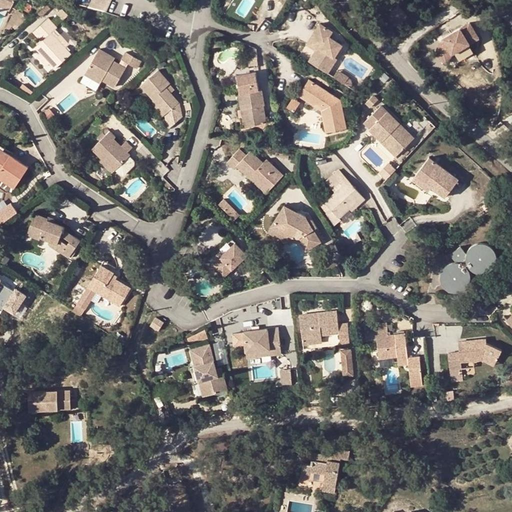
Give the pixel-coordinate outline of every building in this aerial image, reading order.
[(112,0),(92,0),(90,5),(108,11),(112,0)] [(0,1),(0,6),(9,11),(11,7),(0,1)] [(399,5),(391,12),(393,13),(396,18),(401,23),(408,17),(399,5)] [(13,12),(6,25),(11,28),(23,17),(13,12)] [(396,18),(393,13),(388,17),(392,22),(396,18)] [(57,29),(49,21),(35,35),(43,43),(37,50),(56,71),(72,56),(52,35),(57,29)] [(443,42),(439,44),(437,50),(440,60),(446,64),(452,53),(477,37),(467,21),(441,39),(443,42)] [(334,35),(320,26),(314,35),(318,37),(313,46),(321,51),(313,65),(328,75),(337,60),(335,59),(343,47),(331,39),(334,35)] [(318,37),(314,35),(306,47),(315,52),(309,62),(313,65),(321,51),(313,46),(318,37)] [(125,68),(115,62),(111,60),(112,56),(98,48),(87,70),(103,79),(116,86),(125,68)] [(256,50),(247,50),(249,69),(258,68),(256,50)] [(140,61),(124,53),(121,59),(137,68),(140,61)] [(103,79),(87,70),(85,74),(101,83),(103,79)] [(166,88),(170,85),(171,84),(160,71),(141,85),(153,101),(165,115),(179,105),(170,94),(166,88)] [(349,80),(338,73),(334,79),(345,86),(349,80)] [(321,111),(322,116),(335,119),(343,120),(343,118),(343,117),(340,104),(307,83),(297,98),(308,105),(311,107),(314,107),(317,107),(319,109),(321,111)] [(238,95),(238,99),(263,104),(261,91),(238,95)] [(263,104),(238,99),(239,99),(241,112),(245,112),(248,129),(267,125),(264,111),(261,112),(260,107),(263,106),(264,106),(263,104)] [(162,118),(165,115),(153,101),(150,103),(162,118)] [(299,106),(292,102),(287,109),(296,111),(299,106)] [(413,137),(380,106),(365,123),(371,129),(370,130),(382,141),(384,139),(399,152),(413,137)] [(346,132),(343,117),(343,118),(343,120),(335,119),(322,116),(325,135),(346,132)] [(116,137),(110,132),(92,149),(102,160),(113,172),(128,158),(130,156),(115,140),(116,137)] [(396,155),(399,152),(384,139),(382,141),(396,155)] [(30,168),(0,147),(0,176),(16,188),(30,168)] [(245,154),(239,149),(227,161),(234,167),(236,165),(250,177),(252,174),(269,190),(283,174),(266,159),(263,162),(249,150),(245,154)] [(429,155),(415,173),(429,185),(443,196),(457,178),(429,155)] [(128,158),(113,172),(117,176),(119,177),(120,178),(122,178),(123,176),(132,168),(133,167),(133,165),(133,164),(132,163),(128,158)] [(113,172),(102,160),(100,163),(110,174),(113,172)] [(429,185),(415,173),(412,176),(426,189),(429,185)] [(252,174),(250,177),(266,192),(269,190),(252,174)] [(342,216),(351,207),(359,201),(361,203),(367,197),(350,178),(327,199),(333,206),(328,210),(337,224),(343,218),(342,216)] [(226,199),(221,204),(236,219),(240,214),(226,199)] [(353,209),(361,203),(359,201),(351,207),(353,209)] [(0,225),(19,212),(12,203),(0,212),(0,225)] [(272,225),(290,236),(292,234),(299,239),(306,251),(319,243),(305,218),(285,205),(272,225)] [(47,219),(48,218),(36,213),(27,233),(40,239),(41,237),(50,240),(58,244),(61,236),(70,242),(62,253),(69,258),(81,241),(64,229),(65,226),(55,223),(47,219)] [(290,236),(272,225),(269,230),(287,242),(290,236)] [(62,253),(70,242),(61,236),(58,244),(50,240),(50,243),(51,245),(53,247),(62,253)] [(461,246),(451,254),(456,261),(453,261),(450,262),(448,264),(444,266),(442,269),(441,272),(441,276),(441,279),(441,281),(443,284),(444,286),(447,289),(451,291),(454,292),(459,292),(462,291),(466,289),(468,286),(470,284),(471,281),(472,277),(471,273),(471,271),(469,267),(470,266),(473,269),(476,271),(481,272),(485,272),(489,271),(492,268),(494,266),(496,262),(497,258),(497,255),(496,251),(494,248),(492,245),(488,243),(484,241),(480,241),(476,243),(473,244),(470,247),(468,250),(467,253),(461,246)] [(224,278),(233,269),(231,267),(235,264),(236,266),(248,255),(236,243),(221,257),(216,251),(207,260),(224,278)] [(105,262),(102,267),(114,274),(117,270),(105,262)] [(112,278),(114,274),(102,267),(92,283),(97,286),(94,292),(119,307),(130,290),(112,278)] [(0,305),(15,315),(29,294),(16,286),(14,290),(0,281),(0,280),(3,276),(0,273),(0,305)] [(300,339),(320,336),(320,334),(337,332),(338,344),(347,343),(345,322),(336,323),(334,310),(316,312),(316,315),(311,316),(311,313),(298,314),(300,339)] [(158,320),(155,318),(150,326),(158,331),(163,323),(158,320)] [(368,318),(364,318),(366,339),(376,338),(379,358),(397,356),(398,365),(409,364),(411,386),(422,384),(419,356),(407,357),(405,333),(387,334),(386,323),(369,324),(368,318)] [(245,331),(248,352),(270,349),(271,355),(283,353),(280,327),(260,329),(253,330),(245,331)] [(207,330),(188,335),(192,348),(210,343),(207,330)] [(320,336),(300,339),(302,346),(321,344),(320,336)] [(462,361),(473,360),(481,359),(487,359),(496,362),(501,345),(486,340),(487,343),(482,343),(481,340),(458,342),(459,352),(449,353),(450,369),(462,368),(462,361)] [(197,366),(201,380),(206,396),(218,393),(217,390),(228,387),(225,373),(215,376),(213,369),(218,368),(210,344),(192,350),(194,359),(199,358),(201,365),(197,366)] [(349,348),(339,349),(342,375),(352,374),(349,348)] [(270,349),(248,352),(248,358),(271,355),(270,349)] [(90,366),(91,376),(103,375),(103,365),(90,366)] [(197,382),(201,380),(197,366),(192,367),(197,382)] [(222,367),(218,368),(213,369),(215,376),(225,373),(222,367)] [(292,368),(282,369),(284,380),(294,378),(292,368)] [(71,391),(29,392),(30,411),(72,410),(71,391)] [(335,448),(334,455),(332,465),(327,465),(327,462),(313,459),(312,464),(304,463),(302,474),(310,475),(310,472),(326,475),(324,481),(323,490),(336,491),(342,457),(349,459),(351,450),(335,448)] [(313,459),(327,462),(329,454),(314,452),(313,459)] [(310,472),(310,475),(309,479),(324,481),(326,475),(310,472)]
